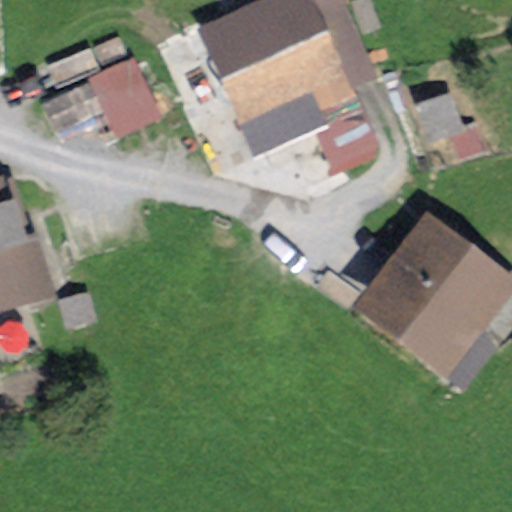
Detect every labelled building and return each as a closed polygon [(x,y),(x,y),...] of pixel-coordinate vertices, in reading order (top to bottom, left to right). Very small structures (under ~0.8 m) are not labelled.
[(374,144),(340,69),(366,58),(340,0),(270,0),(208,28),(255,130),(313,105),(338,161),(374,144)] [(121,138),(166,114),(132,51),(87,75),(121,138)] [(43,107),(55,134),(103,112),(91,85),(43,107)] [(0,300),(43,287),(28,241),(4,248),(0,234),(0,221),(20,215),(10,181),(0,184),(0,300)] [(429,241),(381,306),(444,354),(493,289),(429,241)]
